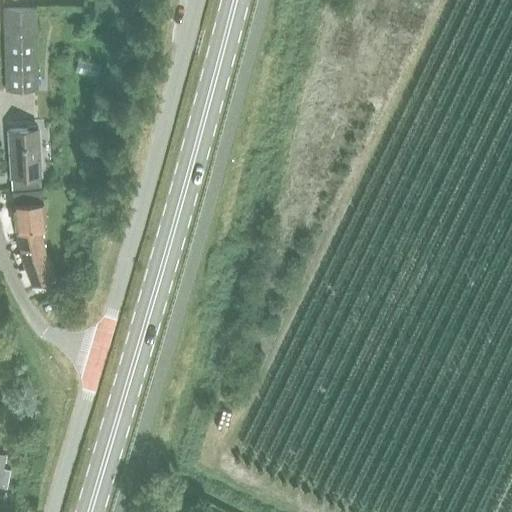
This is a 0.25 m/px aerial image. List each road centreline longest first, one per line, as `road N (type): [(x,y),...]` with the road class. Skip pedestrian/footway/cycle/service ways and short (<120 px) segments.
road 1 (secondary): [(89,511),(233,0)]
road 2 (unclassified): [(98,353),(194,0)]
road 3 (unclassified): [(51,511),(98,353)]
road 4 (unclassified): [(98,353),(44,332),(0,250)]
